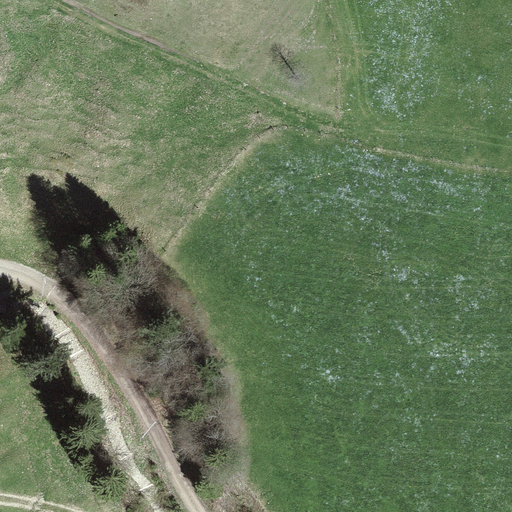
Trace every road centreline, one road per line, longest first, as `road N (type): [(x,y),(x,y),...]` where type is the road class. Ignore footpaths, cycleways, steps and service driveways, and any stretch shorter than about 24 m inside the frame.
road 1 (track): [(64,0),(304,114),(361,133),(511,158)]
road 2 (track): [(197,511),(146,414),(76,315),(32,279),(0,271)]
